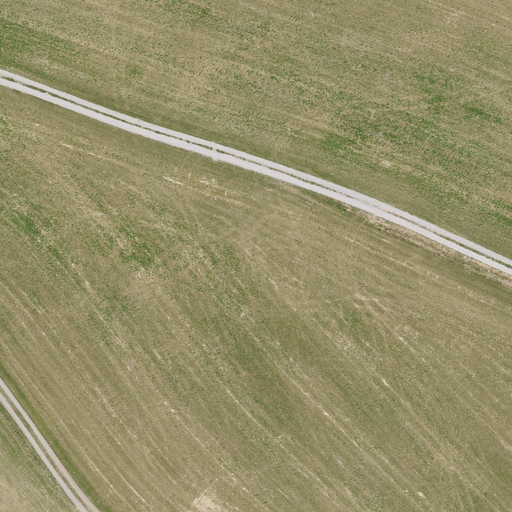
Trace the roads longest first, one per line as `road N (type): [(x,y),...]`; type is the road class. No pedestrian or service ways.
road 1 (residential): [(511,273),(305,182),(0,80)]
road 2 (track): [(129,511),(0,369)]
